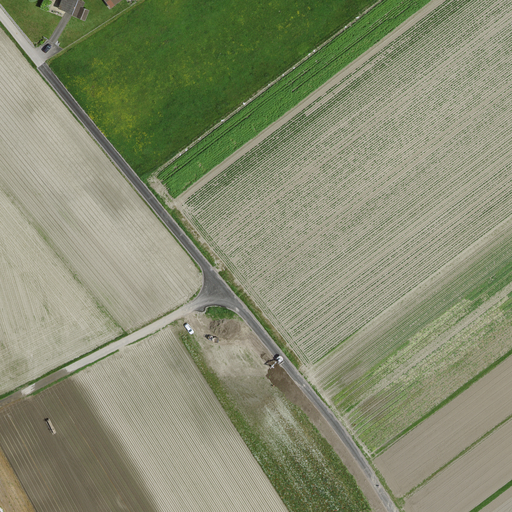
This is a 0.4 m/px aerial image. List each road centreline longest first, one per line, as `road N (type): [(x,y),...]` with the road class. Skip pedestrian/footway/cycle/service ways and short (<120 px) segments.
road 1 (unclassified): [(225,289),(0,12)]
road 2 (unclassified): [(394,511),(301,379),(225,289)]
road 3 (unclassified): [(225,289),(0,404)]
